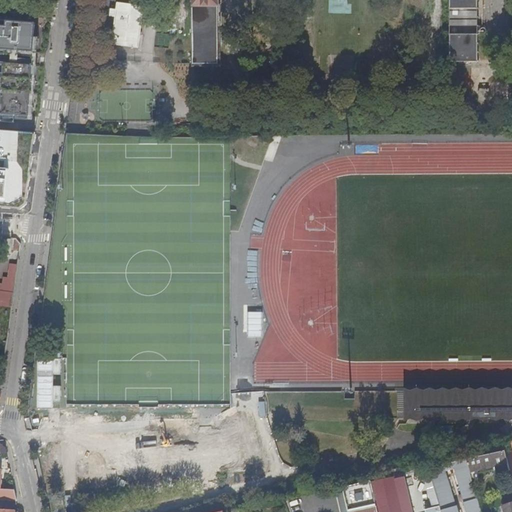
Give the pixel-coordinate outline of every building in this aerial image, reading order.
[(218,65),(217,9),(217,0),(449,0),(450,63),(479,63),(478,0),(192,0),(192,9),(192,65),(218,65)] [(347,3),(347,0),(331,0),(331,13),(351,13),(351,3),(347,3)] [(138,49),(143,7),(116,4),(115,11),(114,18),(111,45),(138,49)] [(0,50),(34,54),(35,38),(36,24),(22,23),(0,21),(0,50)] [(39,39),(35,38),(34,54),(0,50),(0,55),(34,58),(29,118),(33,119),(39,39)] [(33,65),(4,63),(0,116),(29,118),(33,65)] [(480,102),(488,102),(488,90),(480,90),(480,102)] [(160,122),(160,126),(192,126),(192,125),(192,108),(188,108),(188,122),(182,122),(182,121),(170,121),(170,122),(160,122)] [(0,207),(21,209),(26,204),(35,135),(26,134),(0,132),(0,207)] [(21,245),(16,239),(15,242),(13,260),(19,261),(21,245)] [(0,306),(12,309),(18,266),(11,265),(9,278),(4,278),(3,285),(0,284),(0,286),(0,306)] [(396,418),(511,418),(511,389),(396,391),(396,418)] [(67,485),(239,485),(253,469),(252,413),(66,410),(67,485)] [(495,476),(510,473),(504,450),(466,459),(470,472),(493,467),(495,476)] [(454,511),(453,508),(456,507),(445,471),(454,469),(467,511),(481,511),(470,472),(466,459),(428,467),(441,511),(454,511)] [(377,511),(401,511),(398,496),(393,478),(372,483),(377,511)] [(377,511),(372,483),(371,481),(344,487),(346,499),(341,500),(344,511),(377,511)] [(344,487),(338,488),(341,500),(346,499),(344,487)] [(0,499),(17,500),(15,491),(4,490),(0,489),(0,499)] [(411,511),(406,494),(398,496),(401,511),(411,511)]
